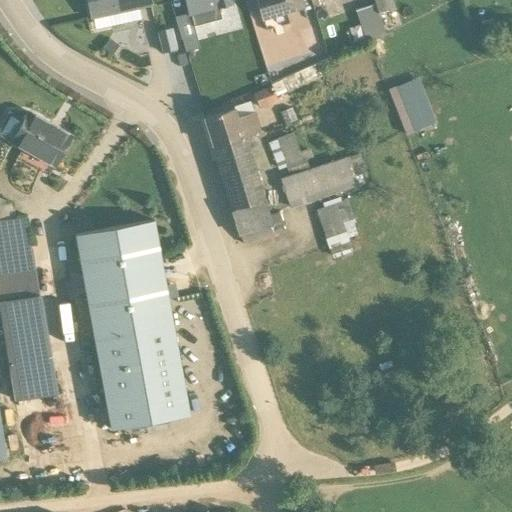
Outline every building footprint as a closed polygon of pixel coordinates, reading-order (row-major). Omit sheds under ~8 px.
[(136,5),(150,2),(149,0),(85,0),(89,16),(106,12),(108,24),(138,17),(136,5)] [(188,15),(229,4),(228,0),(182,0),(186,12),(173,15),(180,39),(194,35),(188,15)] [(302,5),(300,0),(253,0),(263,29),(286,22),(283,12),(302,5)] [(373,0),(378,12),(392,8),(389,0),(373,0)] [(382,32),(371,3),(353,10),(364,39),(382,32)] [(153,29),(159,52),(175,48),(170,25),(153,29)] [(118,46),(108,37),(100,46),(111,55),(118,46)] [(251,91),(257,106),(275,99),(273,94),(319,76),(314,62),(268,82),(269,84),(251,91)] [(388,84),(406,131),(436,119),(418,72),(388,84)] [(250,110),(247,100),(202,117),(223,186),(240,242),(241,242),(271,234),(271,232),(282,228),(276,211),(266,213),(254,171),(249,153),(257,150),(256,141),(253,130),(257,129),(257,128),(252,110),(250,110)] [(283,122),(293,118),(286,100),(275,104),(283,122)] [(8,119),(0,133),(0,135),(52,165),(69,134),(25,110),(17,124),(8,119)] [(287,206),(360,183),(357,173),(364,170),(364,169),(358,151),(347,155),(347,154),(313,165),(306,147),(297,150),(290,131),(274,137),(273,138),(265,141),(275,168),(276,168),(283,165),(286,173),(278,176),(277,177),(287,206)] [(339,199),(337,194),(319,201),(320,205),(312,208),(330,258),(351,251),(346,237),(355,233),(351,222),(353,221),(344,197),(339,199)] [(0,217),(10,216),(10,215),(7,199),(6,199),(0,196),(0,217)] [(0,327),(12,398),(51,392),(23,215),(22,214),(0,218),(0,327)] [(72,233),(89,323),(107,426),(108,427),(185,413),(186,412),(173,341),(173,340),(151,219),(150,218),(72,233)]
